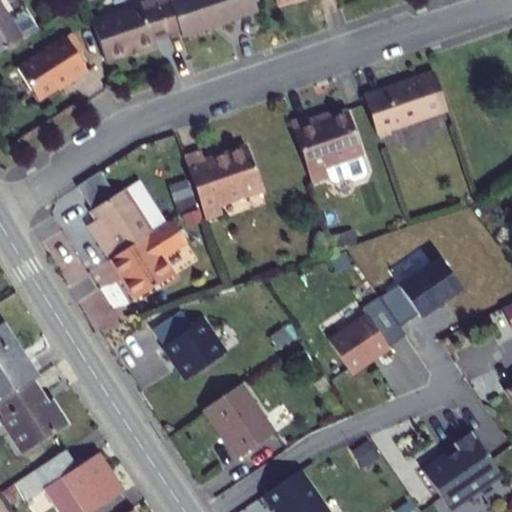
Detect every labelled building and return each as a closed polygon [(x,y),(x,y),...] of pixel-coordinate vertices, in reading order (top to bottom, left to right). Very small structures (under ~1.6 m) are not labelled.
[(3,0),(0,0),(0,51),(26,35),(3,0)] [(141,0),(127,0),(92,12),(108,59),(155,43),(154,37),(182,28),(173,0),(145,0),(142,1),(141,0)] [(258,0),(173,0),(182,28),(184,33),(261,8),(258,0)] [(73,28),(69,31),(93,67),(97,65),(73,28)] [(69,31),(19,64),(41,97),(76,74),(78,77),(93,67),(69,31)] [(377,134),(448,109),(435,71),(364,95),(377,134)] [(367,166),(346,103),(307,117),(305,112),(290,117),(310,176),(326,171),(328,176),(333,178),(346,173),(353,176),(364,172),(367,166)] [(200,149),(184,154),(205,217),(223,211),(220,202),(261,188),(246,145),(204,159),(200,149)] [(118,192),(102,167),(79,182),(94,207),(118,192)] [(94,207),(93,208),(112,238),(102,245),(110,257),(154,229),(127,187),(118,192),(94,207)] [(171,218),(154,229),(110,257),(137,299),(174,275),(162,256),(186,241),(171,218)] [(441,259),(439,255),(385,293),(406,322),(424,310),(426,312),(467,284),(447,255),(441,259)] [(395,344),(372,310),(335,336),(358,370),(375,358),(374,356),(380,351),(384,352),(395,344)] [(230,350),(207,318),(170,344),(184,365),(187,363),(195,375),(230,350)] [(1,319),(0,320),(0,387),(26,372),(12,350),(18,346),(1,319)] [(18,346),(12,350),(26,372),(31,369),(18,346)] [(41,397),(26,372),(0,387),(0,421),(18,451),(66,422),(47,393),(41,397)] [(281,430),(247,381),(211,406),(245,455),(281,430)] [(509,470),(478,428),(460,440),(465,446),(454,454),(452,452),(430,467),(457,506),(509,470)] [(57,447),(25,467),(37,486),(54,476),(76,511),(81,511),(113,492),(89,453),(69,466),(57,447)] [(333,511),(338,509),(308,466),(271,492),(281,506),(280,508),(284,505),(288,511),(333,511)]
